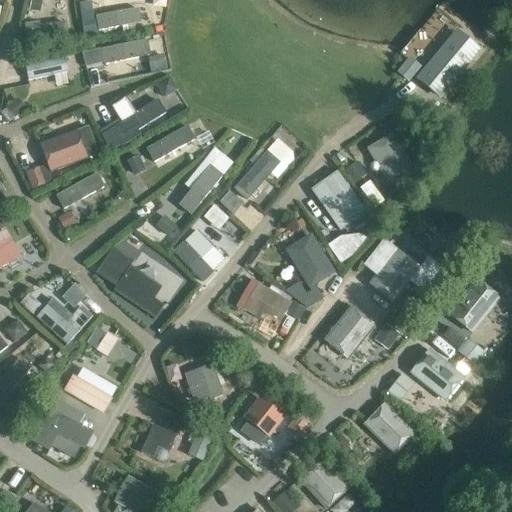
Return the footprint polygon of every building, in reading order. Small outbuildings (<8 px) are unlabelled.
[(31,0),(29,11),(41,13),(42,0),(31,0)] [(140,10),(96,17),(98,32),(142,24),(140,10)] [(94,14),(81,16),(86,41),(99,39),(94,14)] [(25,28),(27,44),(69,39),(67,23),(41,26),(40,22),(33,23),(34,27),(25,28)] [(482,51),(457,31),(417,80),(441,100),(482,51)] [(148,41),(102,50),(105,65),(151,57),(148,41)] [(98,51),(86,53),(88,67),(101,65),(98,51)] [(165,55),(149,58),(151,73),(168,70),(165,55)] [(29,82),(68,73),(65,58),(26,66),(29,82)] [(410,58),(397,73),(409,83),(421,67),(410,58)] [(170,77),(156,86),(165,99),(178,91),(170,77)] [(19,98),(6,107),(7,108),(14,118),(15,119),(28,110),(19,98)] [(102,136),(110,152),(122,146),(123,147),(142,136),(138,131),(166,114),(158,102),(137,115),(126,98),(112,107),(120,120),(122,124),(117,127),(110,131),(102,136)] [(154,163),(195,140),(188,127),(147,150),(154,163)] [(59,139),(40,146),(50,173),(88,160),(100,155),(90,128),(78,132),(59,139)] [(387,182),(412,167),(393,134),(368,149),(387,182)] [(248,201),(281,163),(267,151),(234,189),(248,201)] [(139,156),(127,162),(134,177),(146,171),(139,156)] [(357,162),(346,171),(355,184),(367,176),(357,162)] [(179,207),(191,216),(223,175),(211,166),(179,207)] [(40,167),(26,173),(32,191),(47,186),(47,184),(40,168),(40,167)] [(325,181),(311,191),(341,233),(355,223),(367,214),(337,173),(325,181)] [(97,175),(57,197),(64,210),(105,188),(97,175)] [(370,182),(360,189),(374,209),(384,201),(370,182)] [(230,192),(220,203),(234,216),(244,204),(230,192)] [(214,205),(203,219),(215,229),(226,216),(214,205)] [(72,212),(59,219),(65,229),(77,223),(72,212)] [(164,216),(156,226),(168,237),(177,227),(164,216)] [(7,230),(0,233),(0,268),(21,257),(7,230)] [(196,231),(174,253),(203,283),(214,273),(202,260),(214,249),(196,231)] [(308,290),(335,274),(312,235),(285,251),(308,290)] [(341,238),(328,246),(341,265),(353,257),(367,239),(362,235),(352,236),(341,238)] [(394,304),(420,269),(396,251),(370,285),(394,304)] [(114,293),(155,319),(163,306),(153,300),(162,287),(130,267),(114,293)] [(448,316),(473,336),(502,299),(477,279),(448,316)] [(258,285),(244,311),(278,330),(292,304),(258,285)] [(75,287),(64,300),(74,309),(85,296),(75,287)] [(413,291),(394,314),(407,325),(426,302),(413,291)] [(304,296),(303,302),(306,306),(311,308),(316,305),(318,299),(315,295),(309,293),(304,296)] [(29,295),(21,304),(34,316),(35,316),(43,307),(29,295)] [(376,323),(352,303),(324,338),(348,358),(376,323)] [(48,306),(37,319),(67,346),(90,320),(79,310),(67,324),(48,306)] [(17,320),(4,331),(15,344),(27,333),(17,320)] [(386,325),(374,341),(389,351),(400,335),(386,325)] [(108,333),(96,351),(107,358),(119,341),(108,333)] [(459,349),(457,352),(464,358),(473,365),(476,367),(486,354),(467,339),(467,340),(459,349)] [(410,374),(446,403),(466,378),(430,350),(410,374)] [(0,403),(31,369),(20,359),(0,382),(0,403)] [(185,375),(194,402),(222,393),(213,365),(185,375)] [(403,374),(387,393),(400,404),(416,385),(403,374)] [(64,392),(104,415),(113,400),(73,377),(64,392)] [(254,378),(245,390),(257,399),(266,387),(254,378)] [(248,422),(241,430),(260,445),(267,437),(269,438),(289,413),(276,403),(263,393),(243,418),(248,422)] [(385,403),(364,425),(395,456),(417,433),(385,403)] [(50,408),(32,442),(50,452),(52,448),(74,459),(80,448),(85,451),(95,432),(81,424),(56,412),(51,409),(50,408)] [(154,426),(141,454),(153,459),(158,448),(169,453),(183,422),(171,417),(165,431),(154,426)] [(297,418),(286,431),(298,440),(308,427),(307,426),(297,418)] [(198,434),(188,455),(203,462),(213,440),(198,434)] [(298,480),(327,511),(350,489),(321,458),(298,480)] [(129,511),(154,511),(163,497),(128,478),(114,503),(129,511)] [(5,491),(0,497),(0,503),(9,510),(17,499),(5,491)] [(287,491),(272,505),(278,511),(295,511),(301,507),(287,491)] [(46,511),(34,503),(27,511),(72,511),(66,507),(62,511),(46,511)]
